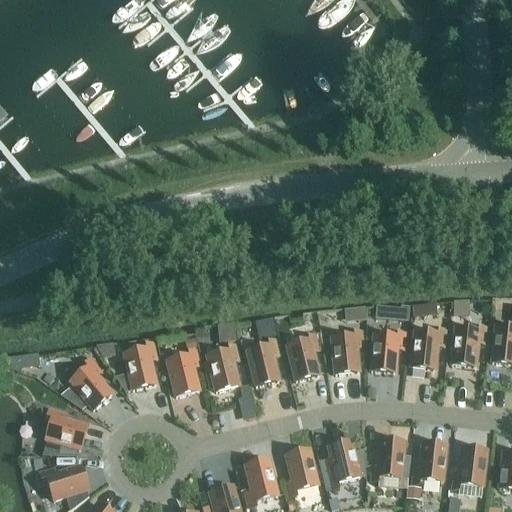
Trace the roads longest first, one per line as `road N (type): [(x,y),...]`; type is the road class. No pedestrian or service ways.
road 1 (unclassified): [(0,274),(97,232),(189,206),(474,173)]
road 2 (residential): [(189,456),(368,408),(511,425)]
road 3 (residential): [(189,456),(177,432),(139,422),(112,442),(107,465),(123,494),(153,502),(178,490),(188,470)]
road 4 (unclassified): [(474,173),(468,0)]
